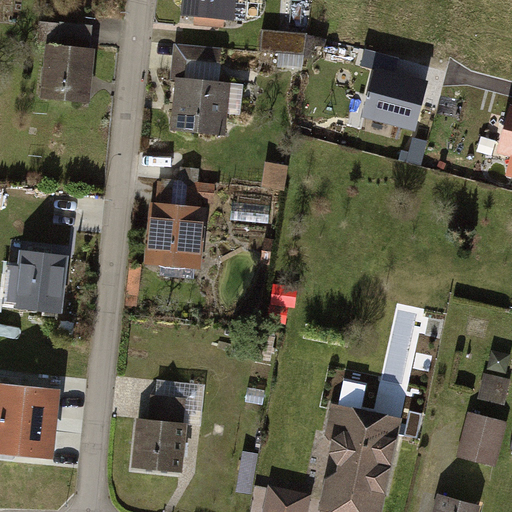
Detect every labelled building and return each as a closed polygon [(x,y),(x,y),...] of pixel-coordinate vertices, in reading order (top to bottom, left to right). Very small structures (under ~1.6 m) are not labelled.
[(184,0),(184,11),(249,16),(250,0),(184,0)] [(98,26),(44,22),(38,100),(92,104),(98,26)] [(310,34),(264,30),(262,51),(308,55),(310,34)] [(227,49),(177,46),(175,73),(187,74),(188,61),(226,64),(227,49)] [(426,84),(380,71),(369,113),(414,125),(426,84)] [(179,80),(174,129),(229,134),(234,85),(179,80)] [(288,188),(292,165),(271,162),(267,185),(288,188)] [(184,204),(215,202),(214,183),(183,185),(184,204)] [(26,199),(0,196),(0,230),(29,233),(30,226),(95,232),(98,196),(27,189),(26,199)] [(208,207),(150,202),(145,262),(202,267),(208,207)] [(67,256),(20,251),(15,305),(62,310),(67,256)] [(510,403),(511,392),(511,375),(487,372),(483,399),(510,403)] [(58,388),(0,383),(0,448),(52,452),(58,388)] [(384,511),(406,422),(334,405),(327,436),(337,438),(320,511),(384,511)] [(511,425),(469,415),(458,460),(501,470),(511,425)] [(190,425),(136,418),(129,470),(184,476),(190,425)] [(478,511),(480,506),(439,497),(435,511),(478,511)]
